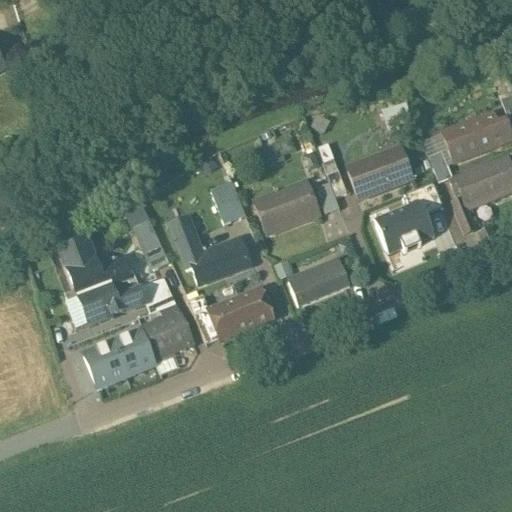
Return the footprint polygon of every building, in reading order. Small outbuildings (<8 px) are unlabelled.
[(511,100),(501,104),(511,131),(511,100)] [(493,116),(440,137),(441,138),(452,168),(491,153),(492,154),(501,150),(500,149),(511,144),(511,142),(505,125),(498,128),(493,116)] [(441,138),(422,146),(428,161),(429,161),(438,187),(452,182),(452,183),(447,170),(452,168),(441,138)] [(416,141),(402,147),(407,159),(421,154),(416,141)] [(284,147),(266,150),(269,166),(286,163),(284,147)] [(400,153),(347,174),(358,204),(411,184),(400,153)] [(346,197),(333,164),(322,168),(335,202),(346,197)] [(487,169),(452,183),(454,187),(451,188),(455,198),(459,196),(462,203),(466,213),(467,213),(511,194),(511,176),(508,165),(489,173),(487,169)] [(306,186),(278,197),(277,195),(275,196),(276,198),(254,206),(266,239),(319,219),(306,186)] [(233,198),(215,205),(223,228),(242,221),(233,198)] [(466,213),(462,203),(451,208),(464,237),(475,233),(467,213),(466,213)] [(422,208),(410,214),(408,210),(388,218),(387,215),(362,225),(377,261),(434,238),(427,219),(422,208)] [(443,213),(427,219),(434,238),(438,249),(455,242),(443,213)] [(147,214),(129,223),(153,273),(171,264),(147,214)] [(188,221),(169,229),(186,274),(191,272),(187,261),(201,256),(188,221)] [(201,256),(187,261),(191,272),(198,289),(250,269),(239,241),(201,256)] [(121,264),(97,273),(86,244),(60,254),(78,300),(84,298),(112,287),(117,300),(132,294),(121,264)] [(313,274),(288,285),(291,293),(290,293),(298,311),(349,290),(338,264),(313,274)] [(112,287),(84,298),(88,311),(83,313),(89,330),(146,308),(139,291),(132,294),(117,300),(112,287)] [(260,295),(208,316),(218,343),(219,343),(271,322),(260,295)] [(208,316),(202,300),(187,306),(206,348),(218,343),(208,316)] [(142,332),(140,333),(153,364),(193,347),(179,317),(142,332)] [(140,335),(83,358),(97,393),(154,369),(152,364),(153,364),(140,333),(139,333),(140,335)] [(193,352),(184,355),(190,371),(199,367),(193,352)]
